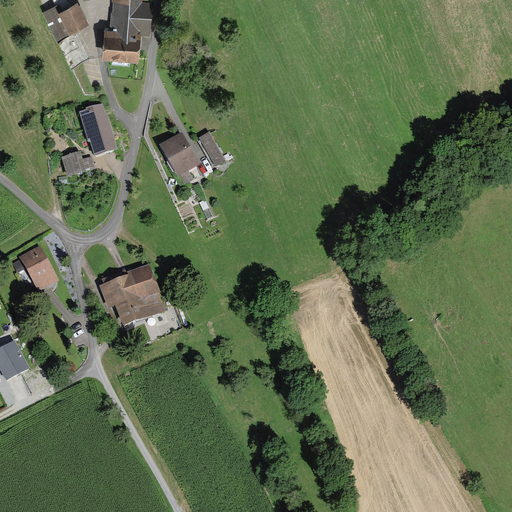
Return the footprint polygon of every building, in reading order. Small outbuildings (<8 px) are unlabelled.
[(141,0),(80,0),(81,0),(83,0),(111,0),(108,34),(103,33),(100,58),(133,61),(136,29),(146,30),(149,3),(142,2),(141,0)] [(75,6),(58,15),(68,34),(86,25),(75,6)] [(87,111),(79,114),(88,141),(90,141),(95,158),(118,151),(107,114),(106,114),(103,105),(86,110),(87,111)] [(208,136),(198,142),(213,168),(223,162),(208,136)] [(179,140),(159,153),(177,181),(197,168),(182,144),(179,140)] [(77,156),(61,160),(66,179),(92,171),(88,161),(79,164),(77,156)] [(37,250),(13,265),(32,298),(57,283),(37,250)] [(147,269),(103,289),(122,331),(166,312),(147,269)] [(15,342),(0,350),(0,370),(6,382),(30,370),(15,342)]
